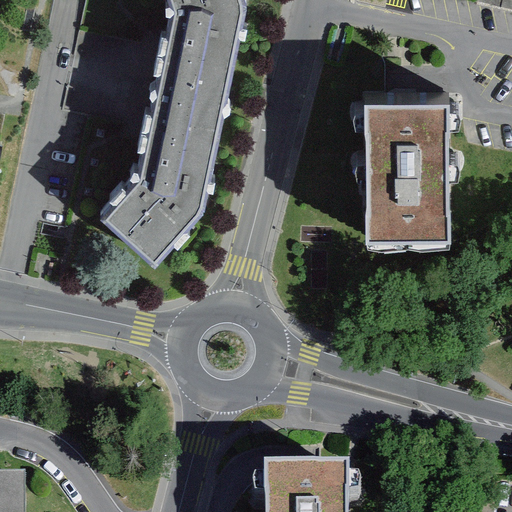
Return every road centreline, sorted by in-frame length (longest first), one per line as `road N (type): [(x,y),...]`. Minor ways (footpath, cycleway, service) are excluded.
road 1 (residential): [(310,20),(231,312)]
road 2 (tertiary): [(270,364),(511,426)]
road 3 (tertiary): [(0,300),(190,337)]
road 4 (residential): [(211,392),(180,511)]
